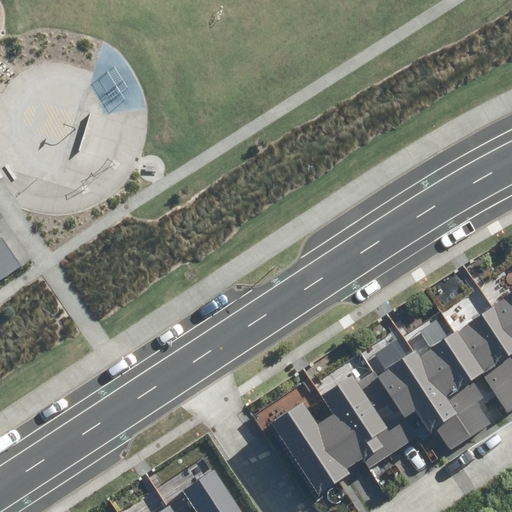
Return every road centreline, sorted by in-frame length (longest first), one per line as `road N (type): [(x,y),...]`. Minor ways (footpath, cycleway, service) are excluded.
road 1 (tertiary): [(511,160),(307,281),(183,368)]
road 2 (tertiary): [(183,368),(0,487)]
road 3 (residential): [(183,368),(287,511)]
